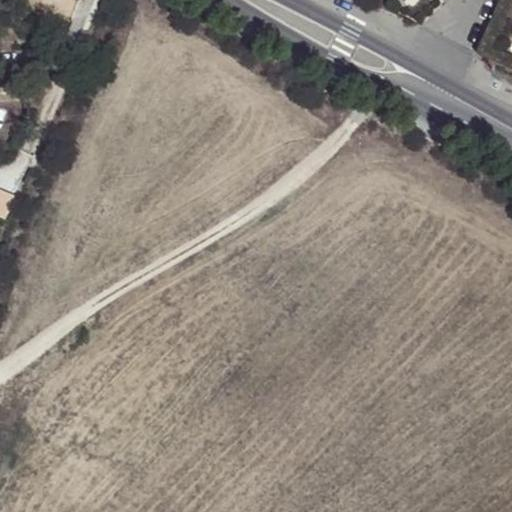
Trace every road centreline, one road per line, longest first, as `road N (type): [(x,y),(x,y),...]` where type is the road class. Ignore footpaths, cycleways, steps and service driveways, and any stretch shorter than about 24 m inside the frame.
road 1 (track): [(374,81),(354,121),(298,176),(83,310),(0,373)]
road 2 (tertiary): [(228,0),(399,95)]
road 3 (tertiary): [(419,69),(286,0)]
road 4 (tertiary): [(399,95),(511,156)]
